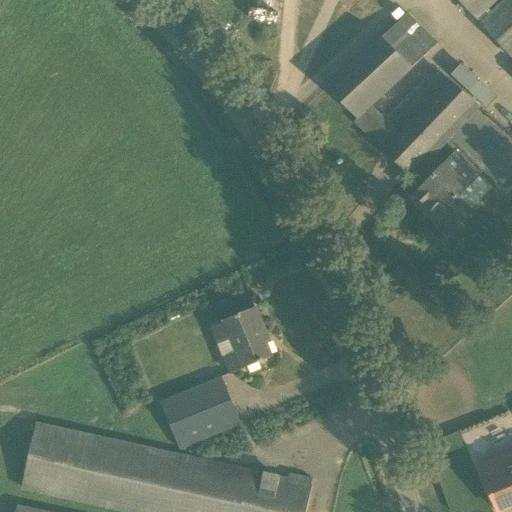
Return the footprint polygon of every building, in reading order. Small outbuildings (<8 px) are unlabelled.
[(462,0),(481,20),(480,21),(511,54),(511,0),(503,0),(488,14),(485,11),(497,0),(462,0)] [(387,119),(372,106),(438,42),(409,11),(327,88),(358,118),(354,121),(409,174),(413,170),(428,184),(412,200),(447,234),(471,208),(491,188),(476,173),(478,172),(454,149),(442,163),(426,149),(432,142),(438,146),(478,105),(437,65),(387,119)] [(244,369),(272,357),(262,334),(266,332),(256,308),(210,327),(229,374),(243,368),(244,369)] [(223,377),(215,380),(212,371),(201,376),(204,384),(161,402),(180,448),(242,423),(223,377)] [(17,511),(306,511),(312,486),(311,486),(312,479),(293,474),(292,478),(37,422),(24,484),(148,511),(56,511),(19,504),(17,511)] [(511,451),(483,463),(489,477),(485,479),(498,511),(499,511),(511,506),(511,451)]
